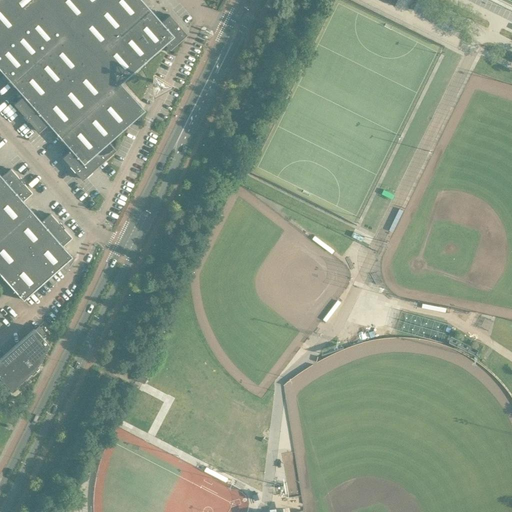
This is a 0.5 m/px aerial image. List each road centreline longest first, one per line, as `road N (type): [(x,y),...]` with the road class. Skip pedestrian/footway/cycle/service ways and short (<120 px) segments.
road 1 (tertiary): [(3,511),(133,247)]
road 2 (tertiary): [(121,243),(0,489)]
road 3 (tertiary): [(231,23),(121,243)]
road 4 (tertiary): [(133,247),(241,28)]
road 5 (unclassified): [(0,122),(94,229),(121,243)]
